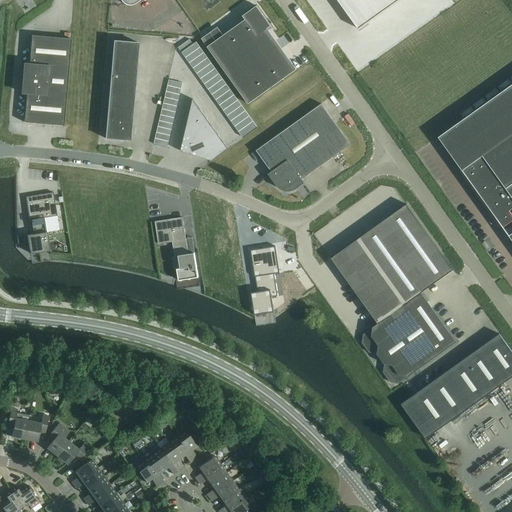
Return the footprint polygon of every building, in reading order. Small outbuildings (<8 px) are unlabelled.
[(397,0),(337,0),(358,28),(397,0)] [(221,37),(215,29),(201,39),(248,104),(296,69),(267,28),(271,26),(257,6),(243,16),(245,19),(221,37)] [(24,122),(63,126),(71,39),(31,35),(29,64),(24,64),(21,93),(26,93),(24,122)] [(178,47),(181,52),(193,44),(189,39),(178,47)] [(138,43),(114,40),(105,138),(130,140),(138,43)] [(200,47),(196,42),(193,44),(181,52),(185,57),(200,47)] [(200,47),(185,57),(189,63),(204,52),(200,47)] [(207,58),(204,52),(189,63),(193,68),(207,58)] [(207,58),(193,68),(197,73),(211,63),(207,58)] [(197,73),(200,79),(215,68),(211,63),(197,73)] [(204,84),(219,73),(215,68),(200,79),(204,84)] [(204,84),(208,89),(223,79),(219,73),(204,84)] [(212,94),(226,84),(223,79),(208,89),(212,94)] [(167,85),(181,89),(182,83),(169,80),(167,85)] [(216,100),(230,89),(226,84),(212,94),(216,100)] [(511,84),(438,137),(497,219),(511,208),(511,232),(509,235),(511,240),(511,84)] [(166,91),(180,94),(181,89),(167,85),(166,91)] [(216,100),(219,105),(234,95),(230,89),(216,100)] [(165,97),(178,100),(180,94),(166,91),(165,97)] [(238,100),(234,95),(219,105),(223,110),(238,100)] [(165,97),(163,103),(177,106),(178,100),(165,97)] [(186,129),(189,127),(205,116),(193,99),(186,129)] [(227,116),(241,105),(238,100),(223,110),(227,116)] [(177,106),(163,103),(162,109),(176,112),(177,106)] [(276,185),(278,187),(280,189),(282,190),(284,191),(287,191),(289,191),(291,191),(294,190),(296,189),(304,183),(302,179),(351,145),(321,104),(256,150),(271,172),(268,174),(276,185)] [(245,111),(241,105),(227,116),(231,121),(245,111)] [(161,115),(174,118),(176,112),(162,109),(161,115)] [(245,111),(231,121),(234,126),(249,116),(245,111)] [(174,118),(161,115),(159,121),(173,124),(174,118)] [(211,124),(205,116),(189,127),(194,135),(211,124)] [(234,126),(238,132),(253,121),(249,116),(234,126)] [(173,124),(159,121),(158,126),(171,130),(173,124)] [(257,126),(253,121),(238,132),(242,137),(257,126)] [(216,132),(211,124),(194,135),(195,136),(200,143),(216,132)] [(156,132),(170,135),(171,130),(158,126),(156,132)] [(194,135),(189,127),(186,129),(181,151),(190,154),(195,136),(194,135)] [(169,141),(170,135),(156,132),(155,138),(169,141)] [(216,132),(200,143),(206,151),(222,140),(216,132)] [(199,156),(206,151),(200,143),(195,136),(190,154),(199,156)] [(169,141),(155,138),(154,144),(167,147),(169,141)] [(228,149),(222,140),(206,151),(199,156),(212,160),(228,149)] [(30,200),(26,201),(31,234),(27,235),(30,254),(50,251),(47,232),(46,232),(44,218),(57,216),(53,192),(30,196),(30,200)] [(180,268),(177,269),(178,280),(198,277),(194,253),(188,254),(183,217),(155,221),(158,244),(172,242),(175,257),(178,256),(180,268)] [(495,244),(488,247),(492,255),(498,252),(495,244)] [(280,273),(275,246),(250,250),(255,277),(258,291),(251,292),(255,315),(274,312),(272,297),(278,296),(274,274),(280,273)] [(384,364),(383,372),(390,382),(399,383),(457,342),(421,292),(363,334),(362,342),(369,352),(377,354),(384,364)] [(511,351),(499,334),(401,404),(426,439),(511,376),(511,351)] [(11,436),(24,438),(28,421),(15,418),(17,410),(11,408),(7,426),(8,426),(8,423),(14,424),(11,436)] [(28,421),(24,438),(37,441),(39,429),(45,430),(45,433),(49,416),(42,415),(40,423),(28,421)] [(57,455),(68,441),(63,437),(68,431),(58,423),(49,434),(54,438),(47,447),(57,455)] [(176,437),(193,460),(197,457),(194,454),(192,455),(190,451),(201,444),(194,435),(190,438),(185,431),(176,437)] [(193,460),(176,437),(168,442),(180,459),(186,454),(188,457),(187,459),(190,462),(193,460)] [(68,441),(57,455),(67,463),(74,454),(79,458),(88,446),(83,443),(78,449),(68,441)] [(180,459),(168,442),(160,448),(177,472),(180,469),(177,465),(176,466),(173,463),(175,462),(180,459)] [(177,472),(160,448),(152,454),(163,471),(169,466),(172,469),(170,471),(173,474),(177,472)] [(163,471),(152,454),(143,460),(160,484),(164,481),(161,477),(159,478),(157,475),(158,474),(163,471)] [(197,481),(201,478),(204,476),(220,464),(214,455),(198,467),(203,474),(200,476),(199,474),(194,477),(197,481)] [(79,476),(71,481),(74,485),(97,468),(91,459),(75,471),(79,476)] [(157,486),(160,484),(143,460),(135,466),(141,475),(136,478),(142,485),(146,482),(153,478),(155,481),(154,482),(157,486)] [(207,479),(210,484),(226,472),(220,464),(204,476),(201,478),(197,481),(199,484),(204,481),(203,480),(206,478),(207,479)] [(103,476),(97,468),(74,485),(76,488),(84,483),(87,488),(103,476)] [(232,481),(226,472),(210,484),(215,490),(212,492),(211,491),(206,494),(209,497),(213,494),(216,492),(232,481)] [(86,501),(109,485),(103,476),(87,488),(91,493),(83,498),(86,501)] [(219,496),(222,500),(238,489),(232,481),(216,492),(213,494),(209,497),(211,501),(216,498),(214,496),(218,494),(219,496)] [(10,489),(22,506),(27,503),(31,508),(40,502),(27,485),(20,490),(16,485),(10,489)] [(99,504),(115,493),(109,485),(86,501),(88,505),(96,500),(99,504)] [(243,486),(238,489),(222,500),(225,504),(223,506),(222,508),(218,511),(219,511),(223,511),(244,497),(249,494),(243,486)] [(19,511),(18,510),(22,506),(10,489),(4,493),(8,498),(0,504),(6,511),(5,511),(19,511)] [(106,511),(121,501),(115,493),(99,504),(103,509),(98,511),(106,511)] [(250,506),(244,497),(223,511),(227,511),(230,511),(259,511),(261,511),(255,503),(250,506)] [(123,511),(127,510),(121,501),(106,511),(123,511)]
